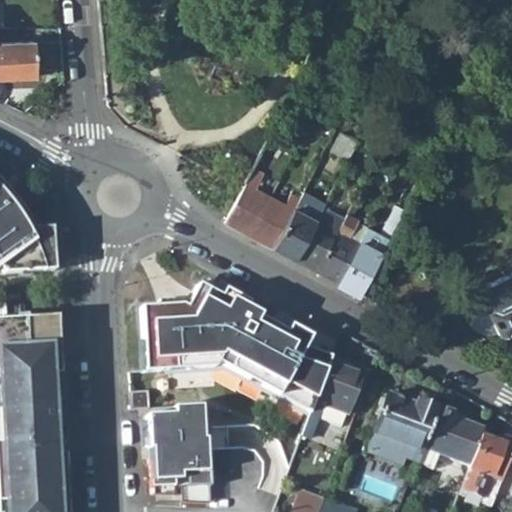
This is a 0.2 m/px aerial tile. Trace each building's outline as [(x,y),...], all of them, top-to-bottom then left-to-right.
[(0,78),(34,77),(31,40),(0,41),(0,78)] [(360,126),(355,135),(366,140),(370,132),(360,126)] [(372,162),(395,174),(400,164),(378,152),(372,162)] [(223,222),(247,235),(266,198),(253,190),(258,179),(255,177),(257,171),(252,168),(240,190),(223,222)] [(357,179),(363,181),(366,175),(361,172),(357,179)] [(363,181),(344,218),(344,219),(349,221),(372,177),(367,174),(366,175),(363,181)] [(0,272),(0,273),(53,271),(51,228),(32,229),(25,215),(16,202),(3,186),(0,182),(0,272)] [(247,235),(271,248),(291,210),(296,200),(286,195),(280,205),(266,198),(247,235)] [(320,209),(293,260),(316,272),(335,236),(321,228),(327,214),(329,214),(337,200),(328,195),(320,209)] [(271,248),(293,260),(320,209),(311,204),(304,217),(291,210),(271,248)] [(386,246),(400,220),(402,215),(393,211),(378,241),(386,246)] [(316,272),(337,284),(356,248),(358,245),(347,239),(350,233),(354,224),(349,221),(344,219),(335,236),(316,272)] [(367,228),(361,224),(355,236),(360,240),(361,239),(367,228)] [(358,245),(360,240),(355,236),(350,233),(347,239),(358,245)] [(356,248),(379,260),(383,251),(361,239),(360,240),(358,245),(356,248)] [(356,248),(337,284),(360,296),(379,260),(356,248)] [(511,271),(475,290),(476,292),(497,332),(502,334),(511,330),(511,271)] [(309,412),(329,356),(304,346),(310,335),(295,328),(292,335),(257,317),(258,314),(240,304),(235,313),(216,303),(220,297),(197,284),(185,307),(180,305),(140,307),(144,372),(214,367),(217,362),(309,412)] [(497,332),(476,292),(474,293),(471,296),(468,300),(465,305),(464,310),(465,318),(469,326),(473,330),(478,333),(482,334),(490,334),(494,333),(497,332)] [(54,310),(0,313),(0,347),(56,343),(54,310)] [(56,343),(0,347),(0,502),(3,503),(3,511),(58,511),(57,499),(66,498),(64,468),(56,469),(53,430),(62,429),(61,415),(55,416),(54,407),(51,407),(49,375),(58,374),(56,343)] [(363,369),(329,356),(309,412),(300,436),(306,438),(308,433),(309,433),(316,418),(317,418),(321,406),(344,414),(346,414),(363,369)] [(58,374),(49,375),(51,407),(54,407),(55,416),(61,415),(58,374)] [(420,448),(434,409),(416,403),(414,405),(386,395),(372,435),(401,446),(407,448),(402,461),(414,465),(420,448)] [(128,398),(129,416),(147,415),(146,397),(128,398)] [(317,418),(339,427),(344,414),(321,406),(317,418)] [(420,448),(467,466),(479,434),(481,429),(454,419),(454,417),(434,409),(420,448)] [(499,415),(488,409),(483,423),(492,428),(495,424),(499,415)] [(174,419),(147,421),(149,454),(152,454),(153,468),(150,468),(152,493),(154,493),(155,500),(182,501),(182,507),(210,508),(206,444),(203,444),(201,411),(174,413),(174,419)] [(64,468),(62,429),(53,430),(56,469),(64,468)] [(490,506),(511,448),(511,440),(501,437),(499,441),(479,434),(467,466),(456,494),(463,496),(465,490),(482,496),(480,502),(490,506)] [(401,446),(396,458),(402,461),(407,448),(401,446)] [(292,505),(294,505),(290,511),(316,511),(322,497),(298,489),(292,505)] [(352,511),(354,509),(322,497),(316,511),(352,511)] [(67,511),(66,498),(57,499),(58,511),(67,511)]
